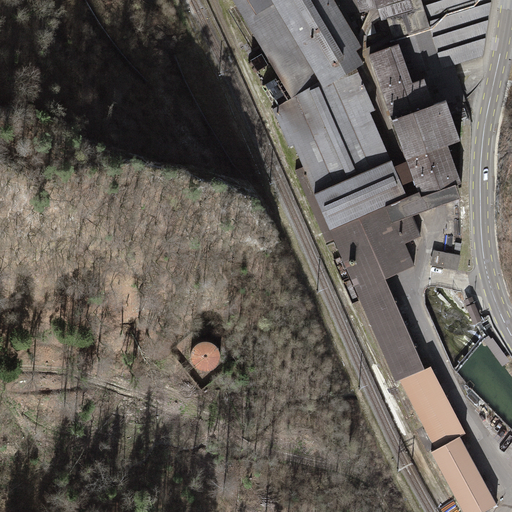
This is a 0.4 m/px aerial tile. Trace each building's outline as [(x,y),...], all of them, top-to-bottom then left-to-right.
[(234,0),(289,95),(357,62),(365,58),(332,0),(234,0)] [(429,31),(443,72),(483,60),(493,0),(335,0),(346,18),(361,14),(383,9),(393,41),(429,31)] [(447,148),(460,143),(445,103),(433,107),(424,82),(412,86),(398,47),(369,58),(425,213),(460,200),(456,188),(461,186),(447,148)] [(357,69),(292,101),(273,112),(289,149),(294,147),(304,169),(297,173),(308,200),(392,163),(386,151),(392,149),(357,69)] [(421,240),(392,163),(308,200),(326,246),(334,242),(396,385),(400,383),(424,371),(386,281),(415,268),(405,248),(421,240)] [(210,370),(220,363),(223,350),(215,339),(202,337),(192,345),(190,358),(197,368),(210,370)] [(424,371),(400,383),(436,452),(431,454),(462,511),(487,511),(496,507),(460,438),(465,436),(430,368),(424,371)]
